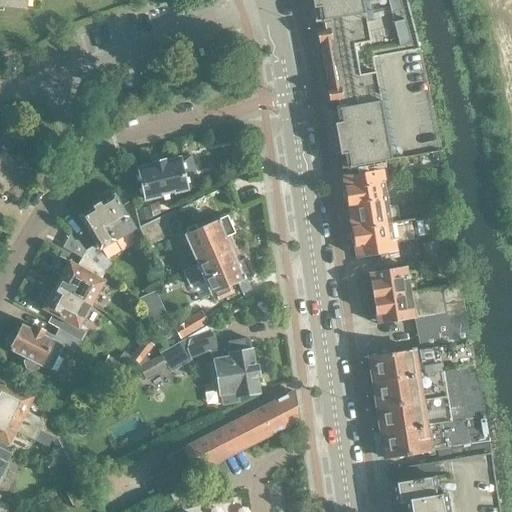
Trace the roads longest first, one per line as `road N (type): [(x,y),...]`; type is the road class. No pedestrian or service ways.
road 1 (tertiary): [(347,511),(267,1)]
road 2 (residential): [(225,16),(57,77)]
road 3 (residential): [(84,150),(0,288)]
road 4 (residential): [(84,150),(204,115)]
